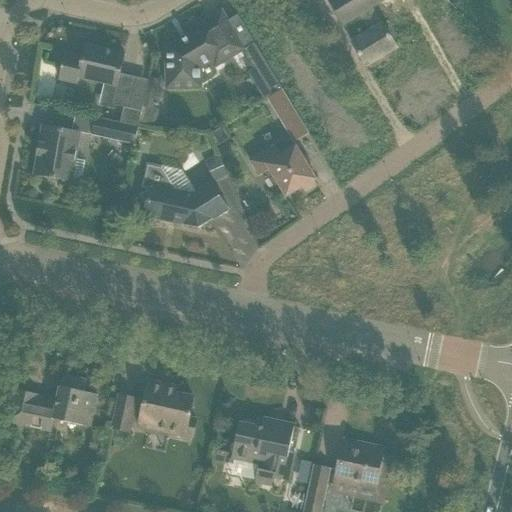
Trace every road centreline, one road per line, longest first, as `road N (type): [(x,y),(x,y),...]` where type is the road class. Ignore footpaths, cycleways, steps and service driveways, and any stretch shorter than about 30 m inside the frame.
road 1 (residential): [(511,374),(5,262)]
road 2 (unknown): [(259,318),(270,247),(511,88)]
road 3 (residential): [(30,0),(133,20),(176,0)]
